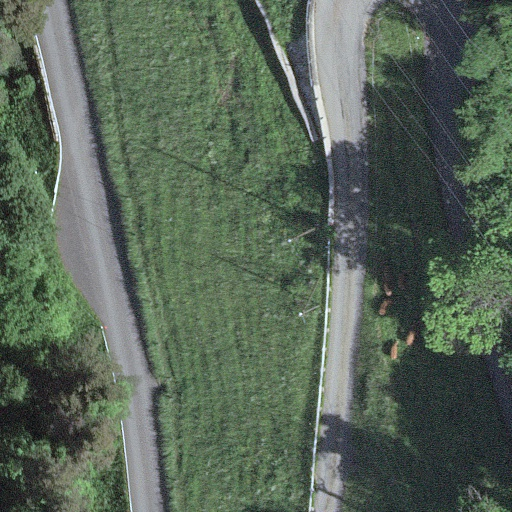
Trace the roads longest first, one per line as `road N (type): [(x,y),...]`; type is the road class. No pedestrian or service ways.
road 1 (tertiary): [(148,511),(134,385),(52,0)]
road 2 (tertiary): [(345,0),(354,232),(327,511)]
road 3 (tertiary): [(511,403),(463,235),(446,122),(447,0)]
